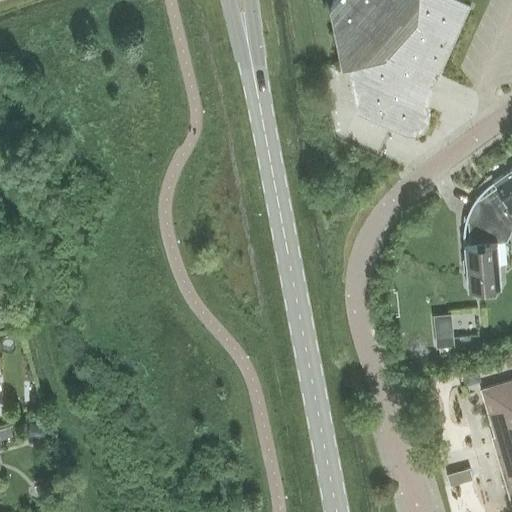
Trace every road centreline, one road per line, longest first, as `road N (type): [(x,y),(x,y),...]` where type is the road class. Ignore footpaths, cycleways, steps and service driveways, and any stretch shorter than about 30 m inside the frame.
road 1 (secondary): [(238,0),(336,511)]
road 2 (residential): [(413,511),(361,331),(356,266),(375,224),(401,194),(511,115)]
